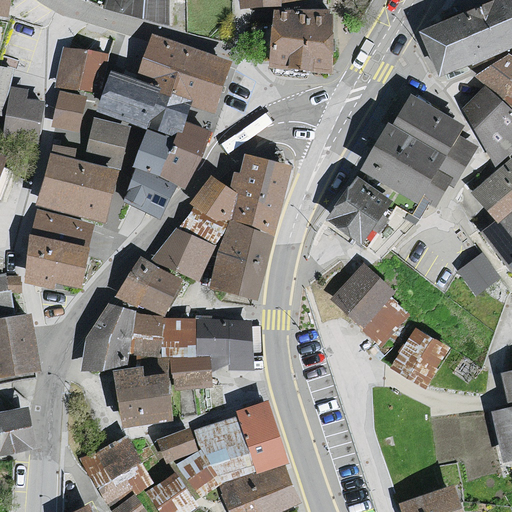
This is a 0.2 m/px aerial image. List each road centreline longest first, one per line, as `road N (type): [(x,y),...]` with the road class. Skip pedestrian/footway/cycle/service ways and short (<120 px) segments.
road 1 (secondary): [(323,511),(278,364),(275,317),(283,259),(335,131)]
road 2 (residential): [(74,7),(53,67),(46,155),(22,253),(57,368)]
road 3 (tertiary): [(57,368),(77,319),(121,263),(247,133),(286,119)]
road 4 (residential): [(496,402),(460,404),(369,372),(357,380),(353,412),(388,511)]
road 5 (residential): [(74,7),(247,61),(281,98),(286,119)]
road 6 (secondary): [(335,131),(410,0)]
road 7 (tertiary): [(41,511),(57,368)]
